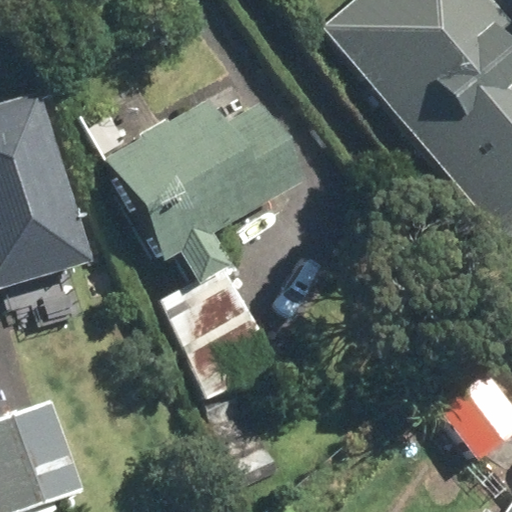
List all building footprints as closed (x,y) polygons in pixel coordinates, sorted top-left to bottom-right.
[(511,236),(511,106),(499,92),(511,81),(511,69),(486,39),(501,26),(479,0),(348,0),(310,32),(495,250),(511,236)] [(0,290),(81,266),(28,94),(0,102),(0,290)] [(180,282),(145,302),(202,402),(272,363),(201,238),(290,188),(246,109),(212,128),(198,103),(93,162),(152,266),(166,258),(180,282)] [(511,305),(498,316),(511,334),(511,305)] [(511,418),(469,364),(420,402),(468,462),(511,427),(511,418)] [(286,469),(245,384),(200,406),(240,491),(286,469)] [(38,402),(0,414),(0,511),(20,511),(70,496),(38,402)] [(475,511),(473,510),(471,511),(511,511),(511,497),(507,494),(494,511),(475,511)]
